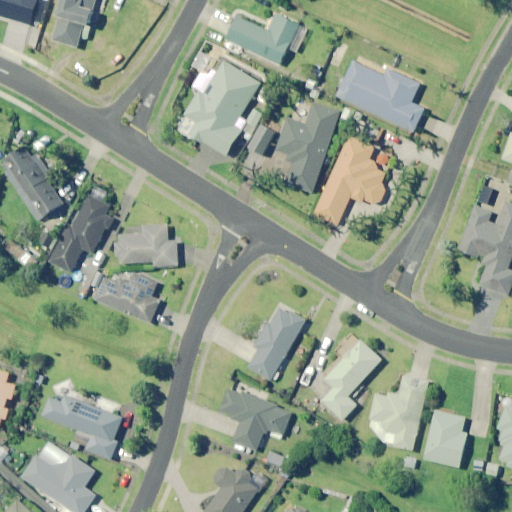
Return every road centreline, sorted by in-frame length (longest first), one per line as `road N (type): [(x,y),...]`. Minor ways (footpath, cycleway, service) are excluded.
road 1 (residential): [(140,511),(202,309),(255,225)]
road 2 (residential): [(511,34),(430,214),(378,301)]
road 3 (residential): [(255,225),(115,138)]
road 4 (residential): [(194,0),(115,138)]
road 5 (residential): [(378,301),(255,225)]
road 6 (residential): [(511,350),(449,338),(378,301)]
road 7 (residential): [(115,138),(0,71)]
